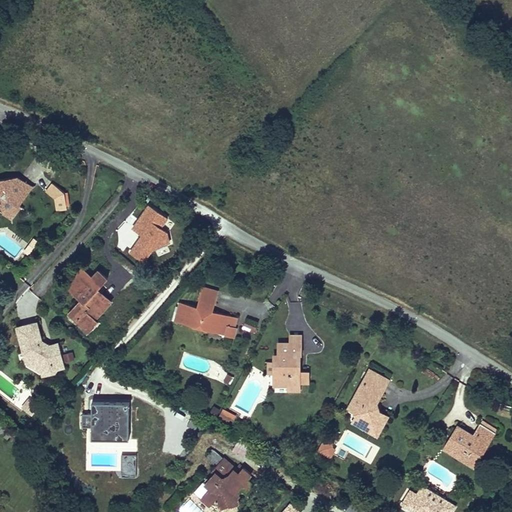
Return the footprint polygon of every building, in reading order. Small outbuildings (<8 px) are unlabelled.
[(16,174),(0,176),(0,212),(8,219),(17,206),(16,205),(10,201),(13,197),(12,184),(19,176),(16,174)] [(29,185),(19,176),(12,184),(13,197),(10,201),(16,205),(29,185)] [(43,193),(50,197),(58,188),(52,182),(43,193)] [(64,192),(58,188),(50,197),(54,200),(56,211),(67,210),(64,192)] [(161,228),(168,218),(147,204),(130,229),(140,235),(128,254),(147,266),(169,233),(161,228)] [(30,233),(26,239),(31,243),(35,236),(30,233)] [(26,239),(22,245),(26,248),(31,243),(26,239)] [(83,256),(66,275),(82,288),(73,299),(94,318),(103,308),(99,306),(114,289),(101,278),(111,267),(101,258),(94,266),(83,256)] [(121,264),(117,270),(130,279),(134,273),(121,264)] [(201,276),(196,299),(178,294),(172,317),(190,321),(189,325),(205,329),(206,325),(223,329),(226,320),(235,322),(238,310),(214,304),(211,303),(212,298),(215,299),(220,281),(201,276)] [(46,315),(26,310),(19,343),(24,344),(43,358),(44,365),(58,364),(58,362),(66,361),(62,336),(54,338),(50,337),(49,341),(43,339),(44,336),(42,335),(46,315)] [(243,327),(253,333),(258,323),(248,318),(243,327)] [(226,320),(223,329),(232,332),(235,322),(226,320)] [(276,349),(271,349),(271,354),(271,369),(278,369),(278,379),(287,379),(287,385),(300,385),(300,378),(307,378),(307,363),(299,363),(296,363),(296,347),(299,347),(299,337),(286,337),(276,337),(276,349)] [(24,344),(19,343),(18,348),(44,365),(43,358),(24,344)] [(389,372),(370,363),(349,402),(354,405),(356,411),(354,413),(371,422),(374,415),(385,420),(390,410),(383,406),(379,397),(385,386),(383,384),(389,372)] [(226,380),(233,383),(236,374),(229,372),(226,380)] [(394,375),(389,372),(383,384),(385,386),(388,387),(394,375)] [(128,399),(92,399),(91,436),(128,437),(128,399)] [(222,408),(218,418),(232,424),(236,415),(222,408)] [(379,433),(385,420),(374,415),(371,422),(354,413),(352,418),(379,433)] [(481,431),(489,418),(484,415),(476,428),(481,431)] [(478,457),(498,424),(489,418),(481,431),(476,428),(462,419),(454,430),(457,432),(454,437),(462,442),(460,446),(478,457)] [(475,461),(478,457),(460,446),(462,442),(454,437),(457,432),(454,430),(447,443),(475,461)] [(323,439),(317,450),(331,458),(337,446),(323,439)] [(231,462),(219,451),(208,464),(209,465),(201,476),(206,481),(200,489),(207,495),(208,494),(213,493),(218,499),(226,496),(227,499),(237,496),(234,489),(238,484),(243,488),(250,480),(242,473),(246,469),(238,463),(233,468),(229,465),(231,462)] [(135,478),(136,455),(121,454),(120,477),(135,478)] [(207,495),(200,489),(197,493),(204,499),(207,495)] [(344,511),(345,511),(370,511),(352,499),(344,511)]
